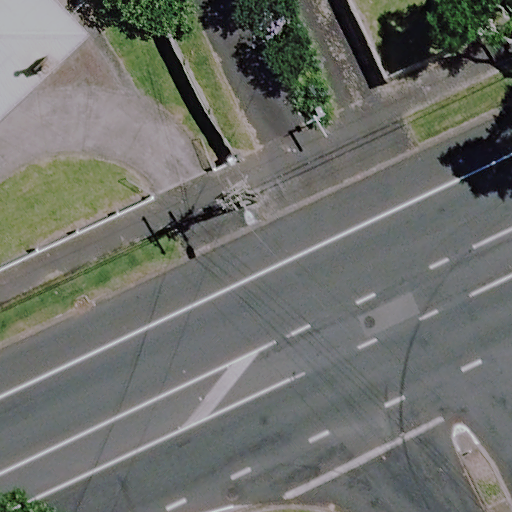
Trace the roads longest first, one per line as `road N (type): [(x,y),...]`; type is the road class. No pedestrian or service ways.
road 1 (tertiary): [(411,301),(0,493)]
road 2 (residential): [(508,511),(411,301)]
